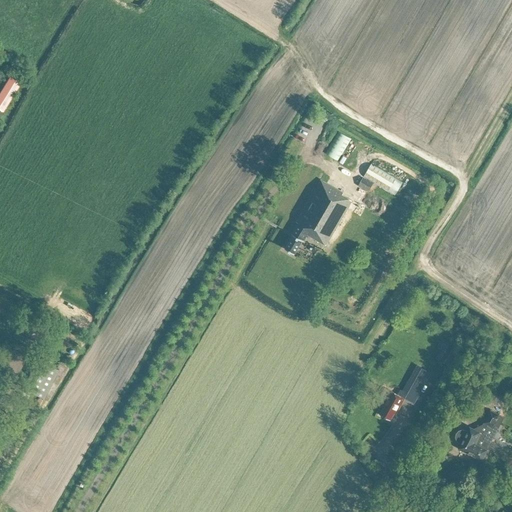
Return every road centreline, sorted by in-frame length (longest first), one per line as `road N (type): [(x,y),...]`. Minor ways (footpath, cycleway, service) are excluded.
road 1 (track): [(511,327),(423,262),(464,179),(322,93),(304,61),(269,30),(289,0)]
road 2 (track): [(77,511),(270,193)]
